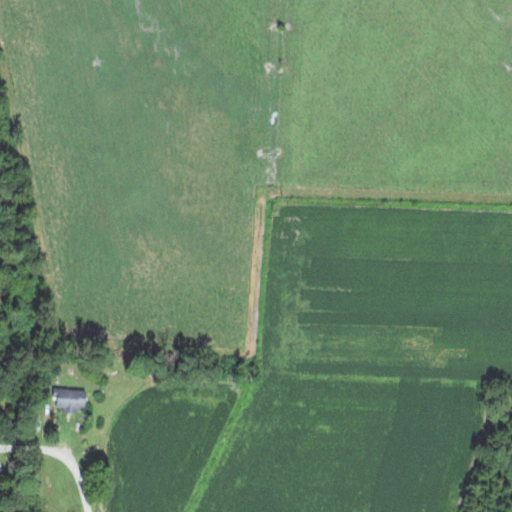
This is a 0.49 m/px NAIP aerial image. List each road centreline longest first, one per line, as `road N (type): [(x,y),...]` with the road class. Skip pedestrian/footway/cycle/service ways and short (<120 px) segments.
road 1 (residential): [(172,511),(248,363),(304,0)]
road 2 (residential): [(90,511),(75,466),(43,448),(0,446)]
